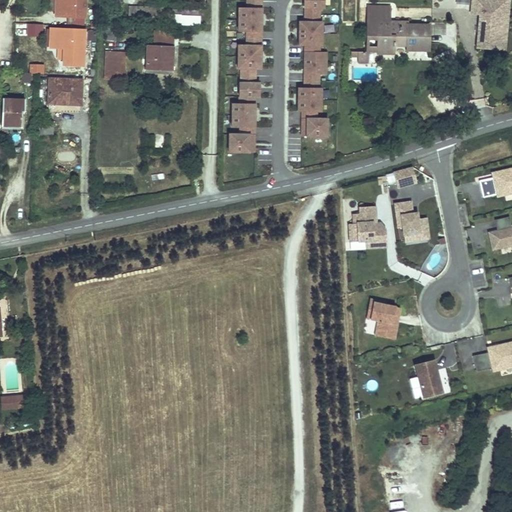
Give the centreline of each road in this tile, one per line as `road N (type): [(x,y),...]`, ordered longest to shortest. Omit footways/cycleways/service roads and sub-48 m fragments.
road 1 (tertiary): [(0,242),(278,186)]
road 2 (unknown): [(215,0),(212,199)]
road 3 (residential): [(278,186),(283,0)]
road 4 (tertiary): [(278,186),(434,143)]
road 5 (unknown): [(90,224),(88,69)]
road 6 (residential): [(434,143),(456,250),(454,285)]
road 7 (residential): [(454,285),(427,298),(440,325),(461,320),(463,291)]
